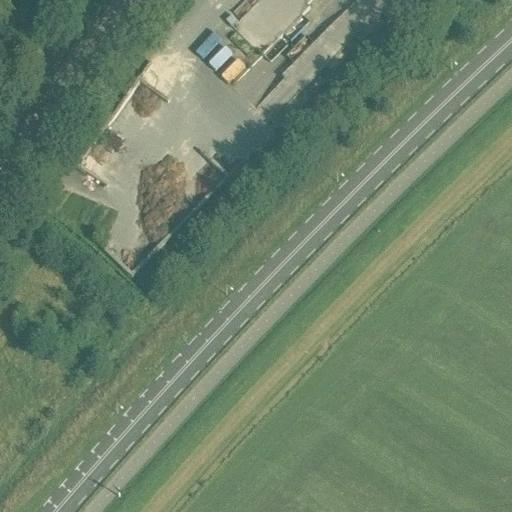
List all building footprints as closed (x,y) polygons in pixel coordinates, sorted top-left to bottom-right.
[(270,57),(326,0),(250,0),(231,19),(270,57)] [(369,0),(334,26),(347,45),(383,19),(369,0)] [(199,48),(222,73),(242,55),(218,29),(199,48)] [(236,86),(254,69),(242,57),(224,74),(236,86)] [(111,164),(118,156),(105,146),(99,154),(111,164)] [(205,152),(176,180),(197,202),(227,175),(205,152)]
